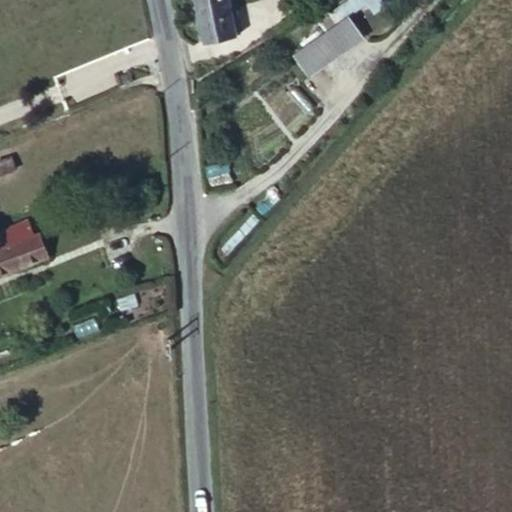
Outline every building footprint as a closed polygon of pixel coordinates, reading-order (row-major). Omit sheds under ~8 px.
[(240,31),(233,0),(195,0),(204,39),(240,31)] [(348,0),(338,6),(351,27),(385,6),(381,0),(348,0)] [(303,74),(364,44),(352,18),(290,48),(303,74)] [(15,164),(0,169),(0,178),(1,181),(19,175),(15,164)] [(0,282),(49,264),(41,240),(0,255),(0,282)]
